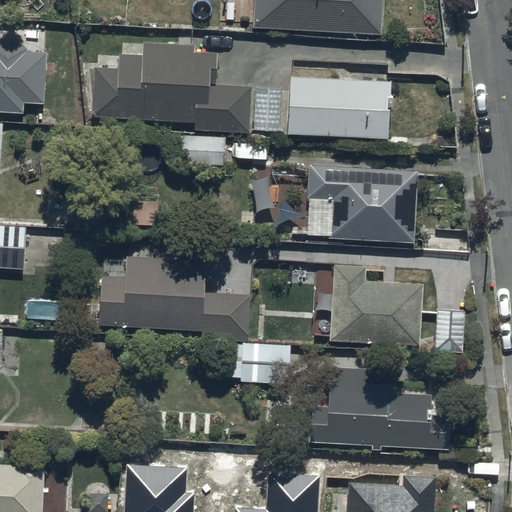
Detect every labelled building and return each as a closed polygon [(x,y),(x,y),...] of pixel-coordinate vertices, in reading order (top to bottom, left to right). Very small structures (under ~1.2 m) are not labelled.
[(381,34),(382,0),(254,0),(253,27),(381,34)] [(0,110),(24,112),(24,102),(44,103),(46,52),(27,50),(27,47),(21,41),(0,39),(0,110)] [(94,66),(91,115),(193,121),(192,130),(247,133),(250,85),(215,83),(217,51),(194,50),(194,46),(143,43),(143,53),(119,52),(118,67),(94,66)] [(289,79),(287,136),(388,138),(389,82),(289,79)] [(257,90),(255,130),(279,131),(281,91),(257,90)] [(225,138),(182,136),(181,166),(224,168),(225,138)] [(417,172),(309,168),(308,200),(329,200),(328,239),(415,242),(417,172)] [(0,267),(24,269),(26,226),(0,224),(0,267)] [(102,273),(100,325),(201,329),(201,336),(248,338),(250,293),(203,292),(204,259),(125,256),(125,274),(102,273)] [(365,264),(332,264),(329,339),(419,343),(422,283),(364,281),(365,264)] [(464,311),(436,310),(434,352),(462,353),(464,311)] [(291,345),(229,343),(229,378),(241,378),(241,381),(290,382),(291,345)] [(310,405),(309,441),(372,443),(372,449),(381,449),(381,445),(450,447),(452,395),(388,392),(389,373),(330,370),(329,406),(310,405)] [(151,441),(149,464),(169,466),(171,442),(151,441)] [(261,444),(261,482),(302,484),(305,447),(261,444)] [(0,511),(43,511),(46,462),(17,461),(17,465),(0,463),(0,511)] [(433,511),(435,478),(404,477),(403,485),(349,483),(347,511),(433,511)]
